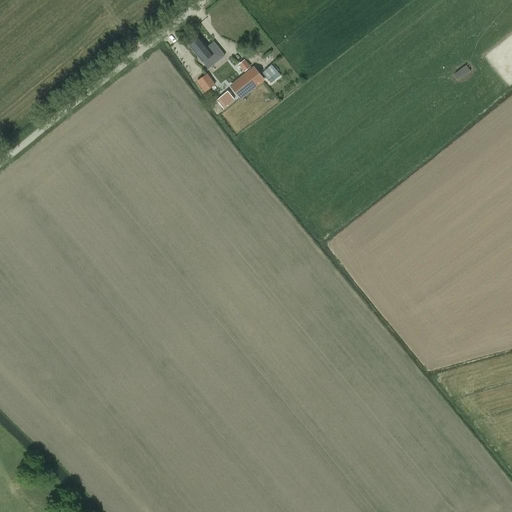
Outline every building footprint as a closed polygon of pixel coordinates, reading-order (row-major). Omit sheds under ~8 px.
[(213,43),(207,48),(199,37),(189,45),(203,63),(203,62),(208,69),(224,56),(213,43)] [(273,64),(263,73),(272,82),(281,73),(273,64)] [(467,65),(454,74),(459,81),(472,71),(467,65)] [(234,83),(244,96),(263,80),(253,68),(234,83)] [(205,93),(215,85),(207,74),(197,81),(205,93)] [(234,99),(227,91),(216,101),(220,106),(222,105),(225,108),(234,99)]
